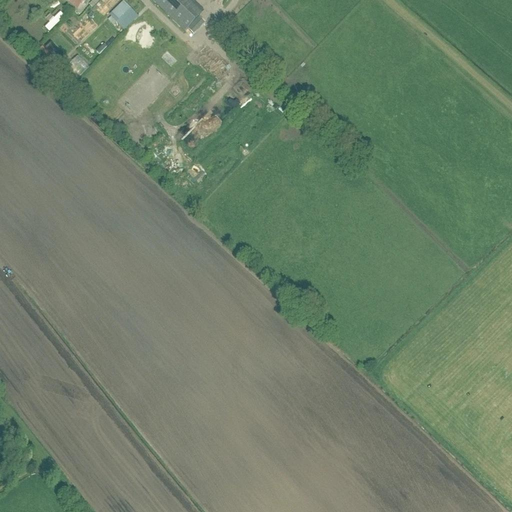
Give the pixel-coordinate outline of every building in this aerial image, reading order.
[(68,0),(78,10),(87,0),(68,0)] [(188,0),(149,0),(150,0),(184,34),(203,15),(188,0)] [(110,16),(125,32),(139,18),(124,3),(110,16)] [(205,24),(200,18),(188,30),(194,35),(205,24)] [(68,67),(78,76),(89,64),(79,55),(68,67)]
